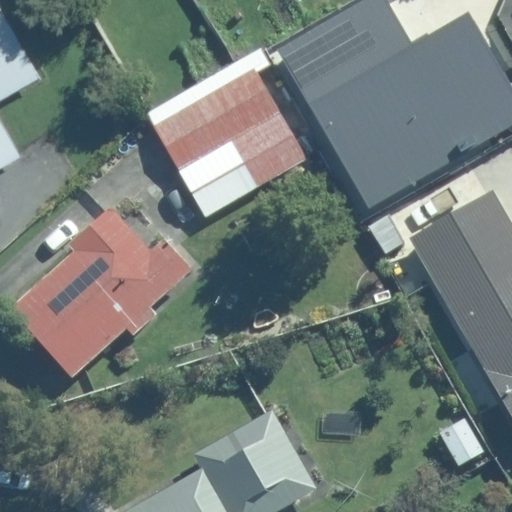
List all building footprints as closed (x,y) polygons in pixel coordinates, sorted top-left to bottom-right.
[(391,54),(374,24),(364,6),(278,55),(324,136),(403,91),(384,58),(391,54)] [(0,167),(18,157),(0,126),(0,98),(37,77),(0,16),(0,167)] [(264,48),(146,115),(208,226),(315,166),(263,74),(275,68),(264,48)] [(456,164),(500,141),(482,106),(438,129),(456,164)] [(511,228),(495,198),(415,242),(511,416),(511,228)] [(14,309),(76,383),(129,339),(132,342),(166,314),(159,305),(198,272),(168,237),(149,254),(115,213),(73,248),(78,254),(14,309)] [(298,511),(323,500),(279,414),(196,456),(204,471),(129,510),(129,511),(298,511)] [(468,421),(440,435),(457,469),(485,455),(468,421)]
